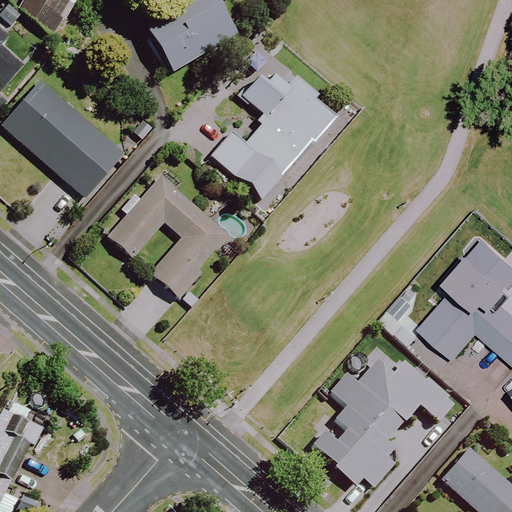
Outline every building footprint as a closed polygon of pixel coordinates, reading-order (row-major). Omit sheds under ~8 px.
[(70,0),(24,0),(15,17),(51,36),(70,0)] [(231,40),(207,0),(178,0),(185,12),(143,37),(168,78),(231,40)] [(0,45),(6,39),(0,33),(0,108),(4,103),(0,99),(0,93),(24,66),(0,45)] [(290,93),(265,122),(243,148),(229,136),(209,160),(259,203),(330,119),(312,103),(316,100),(297,84),(290,93)] [(120,160),(39,86),(0,129),(82,202),(120,160)] [(226,237),(160,179),(137,205),(130,199),(118,213),(125,219),(106,241),(130,262),(162,225),(180,242),(148,278),(176,302),(196,279),(192,275),(226,237)] [(511,392),(510,394),(511,395),(511,318),(498,305),(511,289),(511,267),(484,242),(445,284),(456,293),(421,331),(453,361),(478,334),(511,365),(511,392)] [(387,390),(363,368),(337,398),(326,388),(303,416),(373,477),(354,499),(369,511),(377,511),(430,452),(375,405),(387,390)] [(28,413),(6,402),(0,413),(0,497),(25,449),(29,451),(38,434),(22,426),(28,413)] [(511,511),(511,490),(466,451),(438,483),(472,511),(511,511)]
